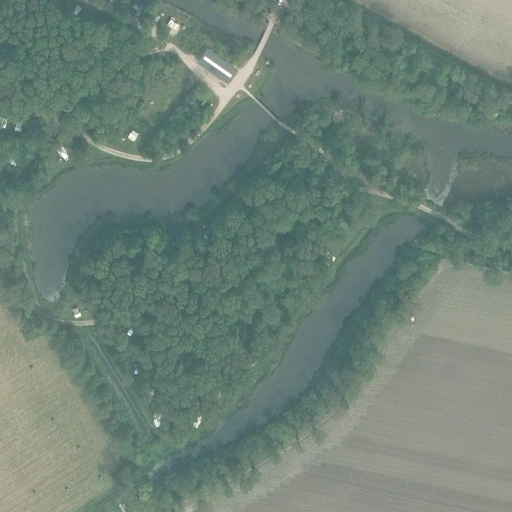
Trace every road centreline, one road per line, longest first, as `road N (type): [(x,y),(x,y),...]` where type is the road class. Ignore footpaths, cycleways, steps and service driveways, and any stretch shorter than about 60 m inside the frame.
road 1 (track): [(53,123),(7,192),(3,230),(25,298),(54,321),(114,318),(195,283),(313,185),(374,192)]
road 2 (track): [(53,123),(129,156),(168,156),(203,130),(230,94)]
road 3 (track): [(511,246),(374,192),(342,166)]
road 4 (track): [(230,94),(150,32),(81,0)]
road 5 (track): [(170,46),(80,85),(53,123)]
